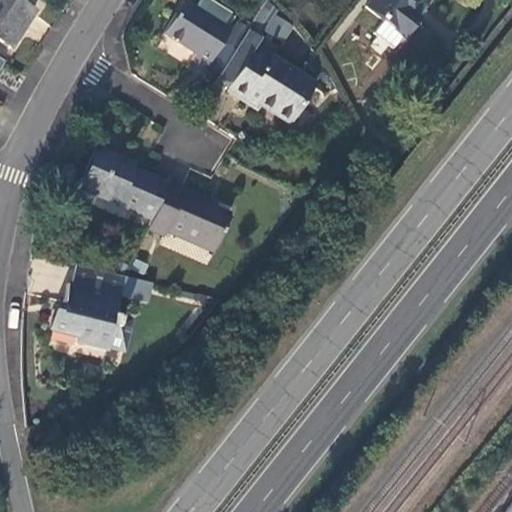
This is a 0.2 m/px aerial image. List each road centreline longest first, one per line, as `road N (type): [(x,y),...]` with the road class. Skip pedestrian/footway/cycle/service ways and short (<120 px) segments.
road 1 (trunk): [(511,107),(190,511)]
road 2 (trunk): [(255,511),(511,189)]
road 3 (residential): [(70,58),(141,93),(219,149)]
road 4 (residential): [(70,58),(10,172),(0,212)]
